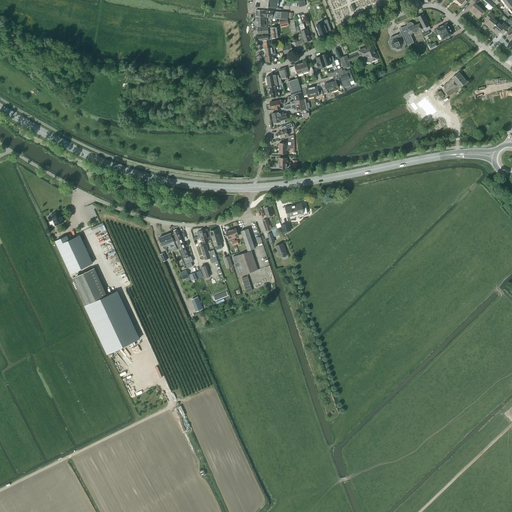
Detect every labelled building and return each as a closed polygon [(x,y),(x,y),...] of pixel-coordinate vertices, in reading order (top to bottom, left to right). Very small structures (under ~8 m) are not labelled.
[(268,0),(268,8),(277,8),(278,0),(268,0)] [(478,18),(484,11),(474,3),(469,10),(478,18)] [(256,17),(263,17),(266,17),(267,17),(267,18),(280,19),(281,12),(273,11),(268,11),(264,10),(256,10),(256,17)] [(491,29),(497,22),(493,19),(495,16),(490,12),(484,19),(487,21),(485,24),(491,29)] [(425,31),(430,29),(429,26),(427,23),(426,20),(425,17),(424,17),(423,14),(417,16),(418,17),(419,19),(419,20),(420,22),(421,23),(423,28),(423,29),(425,31)] [(266,27),(267,27),(267,24),(264,25),(264,21),(267,21),(266,17),(263,17),(264,18),(256,19),(257,27),(264,26),(266,26),(266,27)] [(295,37),(301,36),(301,32),(297,33),(294,19),(289,20),(292,32),(294,32),(295,37)] [(331,32),(327,20),(323,21),(323,23),(316,25),(316,27),(317,30),(318,30),(320,37),(326,36),(326,35),(325,35),(325,34),(327,33),(331,32)] [(410,34),(423,29),(420,23),(414,25),(413,23),(410,22),(407,23),(406,26),(400,28),(401,28),(402,30),(400,31),(399,34),(390,38),(388,43),(391,50),(397,52),(404,49),(406,44),(408,45),(414,43),(410,34)] [(497,22),(491,29),(497,35),(500,32),(502,34),(508,27),(503,23),(501,25),(497,22)] [(305,43),(311,41),(307,29),(305,29),(303,23),(299,25),(305,43)] [(439,34),(449,28),(447,23),(446,23),(436,29),(439,34)] [(267,27),(266,27),(257,28),(258,35),(268,33),(268,30),(269,30),(269,26),(267,27)] [(452,34),(449,28),(439,34),(442,40),(452,34)] [(263,40),(269,40),(272,39),(272,38),(271,33),(270,33),(270,35),(268,35),(258,36),(259,41),(263,40)] [(270,47),(269,40),(263,40),(265,54),(270,53),(270,55),(273,55),(276,54),(274,47),(270,47)] [(300,49),(301,51),(305,49),(302,40),(298,41),(290,43),(290,44),(282,47),(284,54),(293,51),(292,50),(294,49),(294,51),(300,49)] [(362,60),(363,61),(364,62),(366,62),(367,63),(368,63),(369,62),(370,62),(370,61),(377,58),(372,45),(361,50),(363,55),(361,56),(362,58),(361,58),(362,59),(362,60)] [(270,53),(265,54),(266,62),(274,61),(273,55),(270,55),(270,53)] [(325,65),(326,65),(331,63),(332,67),(336,66),(334,59),(330,60),(328,53),(322,55),(322,56),(325,65)] [(322,56),(316,58),(317,63),(319,68),(326,66),(326,65),(325,65),(322,56)] [(346,56),(340,58),(344,68),(350,66),(346,56)] [(300,63),(303,73),(308,71),(310,75),(314,74),(310,63),(307,64),(306,61),(303,62),(300,63)] [(303,73),(300,63),(297,63),(297,64),(294,65),(295,66),(289,68),(291,73),(295,72),(295,74),(297,74),(297,75),(303,73)] [(281,80),(288,79),(287,76),(285,68),(279,70),(279,74),(280,74),(281,80)] [(342,70),(342,68),(337,70),(339,74),(343,84),(344,87),(351,85),(350,81),(352,80),(349,71),(346,72),(345,70),(342,70)] [(459,73),(455,76),(452,78),(441,88),(448,96),(459,87),(466,82),(459,73)] [(275,86),(281,85),(282,85),(281,80),(280,74),(279,74),(270,76),(271,82),(272,82),(272,81),(274,81),(275,86)] [(333,80),(330,81),(333,91),(339,89),(338,87),(341,85),(339,78),(340,78),(339,74),(334,76),(335,79),(335,80),(333,81),(333,80)] [(271,82),(270,76),(266,77),(268,87),(271,87),(275,86),(274,81),(272,81),(272,82),(271,82)] [(303,100),(303,99),(302,94),(301,90),(297,78),(289,81),(292,92),(297,91),(298,95),(293,96),(294,101),(303,100)] [(325,87),(322,88),(324,94),(327,93),(333,91),(330,81),(327,82),(327,83),(324,84),(325,87)] [(271,87),(268,87),(270,98),(277,97),(277,96),(278,96),(277,92),(279,89),(282,89),(281,85),(275,86),(271,87)] [(311,87),(314,97),(320,95),(319,95),(323,94),(321,88),(318,89),(317,86),(314,87),(314,86),(311,87)] [(314,97),(311,87),(308,87),(309,88),(306,89),(305,87),(302,88),(304,96),(307,95),(308,98),(314,97)] [(426,97),(417,104),(420,108),(422,107),(426,113),(425,114),(428,118),(437,111),(426,97)] [(283,107),(284,110),(291,108),(294,110),(297,109),(297,111),(307,109),(305,99),(303,99),(303,100),(294,101),(290,102),(290,104),(287,104),(283,107)] [(279,101),(269,102),(271,109),(275,108),(275,110),(280,109),(280,107),(279,104),(285,103),(284,100),(279,101)] [(283,113),(279,114),(278,112),(271,114),(273,123),(274,122),(275,124),(279,123),(279,122),(280,121),(280,124),(285,123),(284,120),(287,120),(286,114),(283,114),(283,113)] [(283,130),(278,132),(279,135),(279,136),(280,137),(281,138),(288,135),(286,129),(289,128),(291,128),(292,127),(291,124),(290,123),(287,125),(286,125),(281,127),(283,130)] [(288,148),(291,148),(294,148),(294,146),(294,144),(294,137),(294,136),(288,138),(288,140),(286,141),(286,143),(279,143),(279,148),(288,148)] [(301,203),(285,207),(288,215),(288,216),(295,215),(303,212),(304,214),(307,213),(306,207),(302,208),(301,203)] [(267,218),(273,216),(270,206),(264,208),(267,218)] [(50,215),(50,216),(48,217),(50,222),(52,220),(55,226),(64,222),(59,211),(50,215)] [(267,219),(263,220),(266,231),(277,228),(276,226),(270,228),(267,219)] [(174,235),(176,241),(181,239),(178,230),(177,230),(176,229),(173,230),(174,232),(173,232),(172,233),(173,236),(174,235)] [(198,237),(209,234),(207,229),(205,229),(199,231),(197,232),(198,237)] [(217,229),(210,231),(215,250),(222,248),(220,244),(221,244),(217,229)] [(243,275),(257,270),(251,250),(255,249),(248,229),(241,231),(247,251),(249,250),(249,251),(236,255),(237,256),(233,257),(235,264),(239,262),(243,275)] [(233,237),(231,230),(226,232),(228,239),(230,238),(232,242),(233,246),(236,245),(235,241),(234,238),(234,237),(233,237)] [(167,233),(167,234),(165,235),(168,244),(169,245),(170,248),(172,247),(171,244),(171,245),(170,243),(174,241),(171,233),(170,233),(169,232),(167,233)] [(209,234),(198,237),(201,237),(203,244),(208,242),(208,240),(210,240),(209,234)] [(66,236),(55,241),(70,273),(92,263),(79,235),(68,240),(66,236)] [(162,246),(163,246),(164,249),(166,248),(165,245),(168,244),(165,235),(164,235),(163,235),(161,236),(161,237),(159,238),(162,246)] [(180,249),(185,247),(181,239),(176,241),(175,241),(176,244),(178,244),(180,249)] [(279,258),(287,255),(282,243),(275,246),(279,258)] [(214,250),(208,252),(206,245),(201,247),(204,260),(210,258),(211,263),(217,262),(214,250)] [(185,247),(180,249),(184,259),(188,257),(186,253),(187,253),(185,247)] [(185,264),(193,261),(191,256),(183,259),(185,264)] [(227,268),(232,266),(229,256),(223,257),(227,268)] [(208,270),(211,269),(210,264),(200,267),(204,278),(210,276),(208,270)] [(85,306),(107,295),(94,268),(72,278),(85,306)] [(186,270),(180,273),(183,279),(189,277),(186,270)] [(191,281),(202,277),(200,271),(189,275),(191,281)] [(247,276),(242,278),(246,293),(252,291),(247,276)] [(118,291),(86,306),(88,310),(108,353),(140,339),(119,293),(118,291)] [(228,296),(226,291),(213,297),(215,301),(228,296)] [(202,306),(199,300),(193,303),(195,309),(202,306)]
